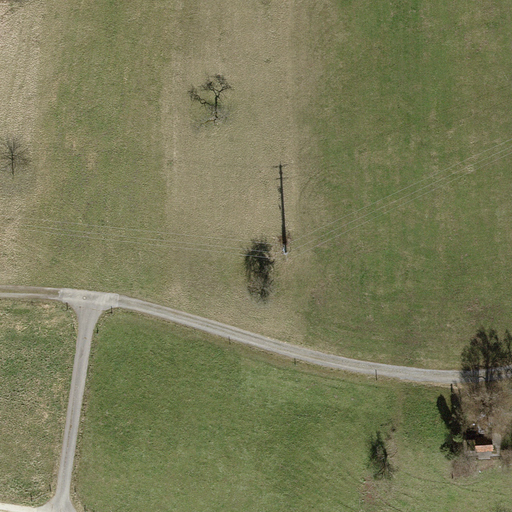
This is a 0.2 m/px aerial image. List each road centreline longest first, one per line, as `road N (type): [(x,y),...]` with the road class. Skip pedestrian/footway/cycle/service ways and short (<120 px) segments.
road 1 (track): [(511,372),(414,378),(86,299),(0,294)]
road 2 (track): [(86,299),(58,511)]
